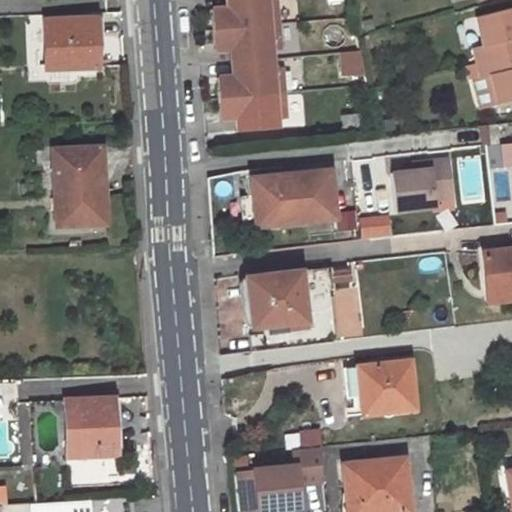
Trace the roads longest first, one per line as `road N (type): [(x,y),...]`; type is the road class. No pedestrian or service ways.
road 1 (tertiary): [(193,511),(154,0)]
road 2 (unknown): [(511,328),(180,362)]
road 3 (unknown): [(164,165),(464,137)]
road 4 (unknown): [(172,271),(471,239)]
